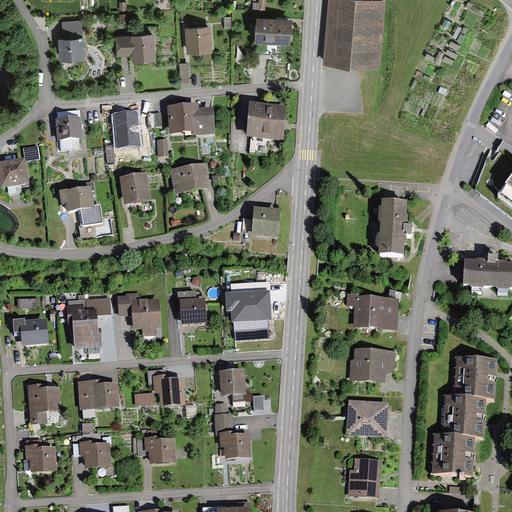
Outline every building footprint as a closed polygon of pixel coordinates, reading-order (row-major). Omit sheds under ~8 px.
[(385,0),(328,0),(324,63),(360,66),(380,68),(385,0)] [(292,19),(258,17),(256,42),(290,45),(292,19)] [(64,38),(59,39),(61,61),(85,60),(84,47),(86,47),(84,21),(63,22),(64,38)] [(212,26),(186,28),(188,55),(213,53),(212,26)] [(155,34),(117,37),(119,57),(132,56),(132,64),(157,62),(155,34)] [(189,63),(179,64),(179,81),(190,81),(189,63)] [(287,109),(250,106),(248,140),(285,143),(287,109)] [(200,108),(169,110),(170,138),(193,136),(193,139),(217,138),(215,111),(200,112),(200,108)] [(58,120),(56,120),(59,143),(57,143),(58,154),(83,151),(82,142),(84,139),(81,111),(57,114),(58,120)] [(139,115),(115,118),(118,144),(141,142),(139,115)] [(26,161),(0,164),(0,180),(2,192),(30,187),(26,161)] [(208,165),(171,172),(176,197),(211,191),(209,179),(210,179),(208,165)] [(148,176),(120,181),(125,209),(152,204),(148,176)] [(511,182),(499,199),(511,209),(511,182)] [(68,192),(59,194),(61,208),(66,208),(68,217),(82,214),(84,228),(104,225),(101,207),(95,208),(93,198),(97,197),(95,183),(75,186),(76,193),(69,194),(68,192)] [(408,228),(409,205),(379,204),(377,259),(407,260),(408,238),(414,239),(415,233),(415,228),(408,228)] [(281,213),(254,211),(253,239),(279,241),(281,213)] [(470,263),(464,263),(463,290),(511,292),(511,266),(500,266),(500,258),(492,258),(489,258),(489,264),(486,264),(470,263)] [(270,290),(225,292),(226,311),(231,311),(231,322),(233,322),(234,341),(270,339),(269,320),(271,320),(270,290)] [(403,294),(391,291),(389,300),(400,301),(399,304),(401,305),(403,294)] [(127,299),(118,299),(120,319),(133,318),(133,321),(134,333),(143,333),(143,338),(158,337),(158,331),(162,331),(161,301),(142,302),(141,294),(127,295),(127,299)] [(179,308),(181,308),(182,328),(208,327),(206,301),(197,301),(196,294),(177,295),(177,308),(179,308)] [(399,304),(400,301),(389,300),(347,297),(346,308),(356,309),(354,330),(397,333),(398,317),(399,304)] [(40,301),(18,301),(18,311),(40,310),(40,301)] [(71,309),(68,309),(70,331),(72,331),(74,331),(76,353),(105,351),(104,335),(100,336),(99,318),(112,317),(111,301),(70,304),(71,309)] [(18,335),(22,335),(23,349),(49,347),(47,321),(27,323),(27,321),(14,322),(15,335),(18,335)] [(396,355),(356,353),(356,363),(352,362),(350,384),(386,386),(386,377),(390,376),(395,373),(396,355)] [(498,361),(457,358),(454,399),(487,401),(495,401),(497,374),(498,361)] [(223,374),(220,374),(222,400),(247,398),(246,372),(223,374)] [(172,378),(154,379),(155,395),(155,397),(160,396),(161,410),(186,409),(184,380),(175,381),(172,381),(172,378)] [(109,382),(79,384),(80,412),(120,409),(119,385),(110,386),(109,384),(109,382)] [(48,387),(28,388),(30,429),(50,428),(50,417),(63,416),(61,390),(48,391),(48,389),(48,387)] [(146,395),(135,396),(136,408),(147,407),(146,395)] [(155,395),(146,395),(147,407),(156,406),(155,397),(155,395)] [(263,396),(253,396),(254,412),(264,411),(263,396)] [(454,399),(446,398),(443,437),(476,439),(484,440),(485,426),(487,401),(454,399)] [(390,406),(350,403),(348,437),(387,440),(389,416),(390,406)] [(215,407),(215,417),(228,416),(227,406),(215,407)] [(228,416),(215,417),(217,437),(220,437),(220,435),(235,434),(234,416),(228,416)] [(235,434),(220,435),(220,437),(221,449),(223,449),(226,449),(227,462),(253,460),(251,436),(239,437),(239,434),(235,434)] [(443,437),(435,437),(432,476),(473,479),(474,464),(476,439),(443,437)] [(163,439),(138,441),(139,458),(147,458),(150,457),(150,467),(177,465),(175,441),(163,442),(163,439)] [(99,442),(80,443),(80,460),(83,460),(85,459),(85,470),(112,469),(111,446),(99,447),(99,442)] [(45,446),(26,448),(27,460),(27,464),(31,464),(32,477),(59,475),(57,449),(46,450),(45,446)] [(380,480),(382,460),(355,458),(354,470),(350,470),(348,496),(379,498),(380,480)]
